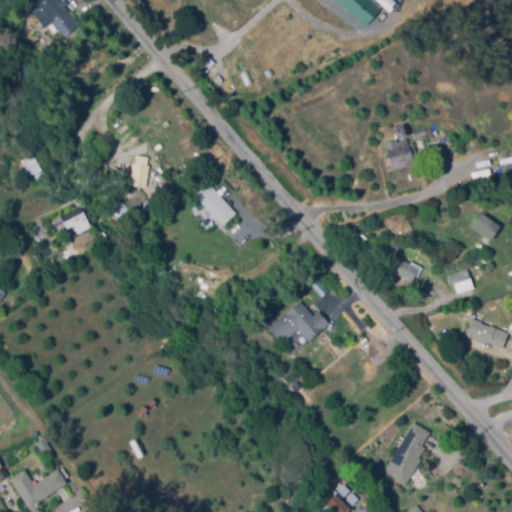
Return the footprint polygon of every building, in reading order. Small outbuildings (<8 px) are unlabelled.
[(42,5),(38,0),(66,0),(69,4),(78,15),(61,29),(42,5)] [(334,0),(363,26),(379,8),(369,0),(334,0)] [(373,0),(387,11),(395,2),(393,0),(373,0)] [(276,32),(287,24),(296,37),(286,45),(276,32)] [(247,83),(229,65),(233,61),(230,58),(236,52),(238,54),(243,49),(248,53),(256,44),(264,52),(269,47),(275,53),(247,83)] [(207,70),(197,60),(206,51),(216,61),(207,70)] [(417,137),(414,128),(425,124),(426,128),(432,126),(435,134),(430,136),(429,133),(417,137)] [(395,168),(386,140),(397,136),(398,140),(407,137),(409,142),(414,140),(419,155),(414,157),(415,161),(395,168)] [(130,185),(145,186),(147,156),(132,155),(130,185)] [(233,215),(218,228),(189,193),(204,181),(233,215)] [(134,210),(127,204),(136,194),(143,200),(134,210)] [(121,216),(111,208),(119,198),(126,203),(123,207),(126,210),(121,216)] [(451,218),(441,214),(443,209),(438,207),(440,202),(445,205),(446,202),(456,207),(451,218)] [(78,233),(70,217),(84,209),(92,225),(78,233)] [(498,226),(478,212),(468,227),(488,241),(498,226)] [(363,242),(357,236),(363,230),(369,236),(363,242)] [(413,280),(398,273),(405,259),(410,261),(412,260),(424,266),(419,275),(417,273),(413,280)] [(157,276),(152,266),(164,260),(169,269),(157,276)] [(458,291),(456,282),(452,284),(449,273),(469,266),(475,286),(458,291)] [(216,291),(197,286),(199,274),(219,279),(216,291)] [(294,332),(305,343),(326,326),(315,314),(310,319),(297,304),(265,330),(277,346),(294,332)] [(504,347),(467,335),(472,319),(509,331),(504,347)] [(411,425),(427,435),(419,448),(423,450),(416,460),(418,461),(402,488),(380,475),(411,425)] [(46,454),(38,442),(46,437),(54,449),(46,454)] [(11,481),(33,511),(43,506),(41,504),(69,484),(60,471),(36,487),(25,472),(11,481)] [(345,511),(337,511),(322,496),(337,481),(356,502),(345,511)] [(408,511),(418,503),(425,511),(408,511)]
